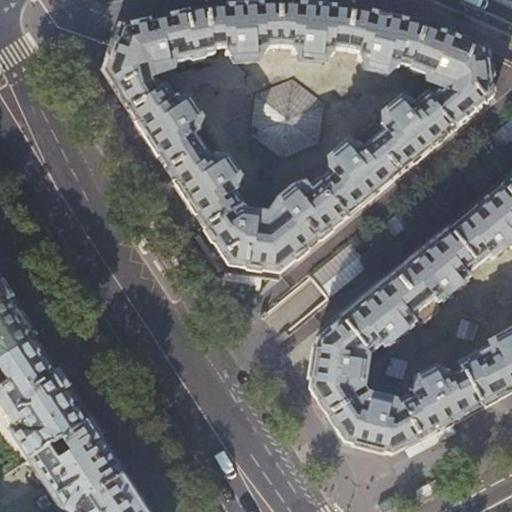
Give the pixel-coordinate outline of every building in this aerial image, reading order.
[(207,6),(119,26),(103,73),(205,230),(228,266),(260,271),(276,273),(277,272),(296,257),(491,98),(486,57),(485,48),(439,31),(422,24),(422,25),(406,21),(406,20),(370,12),(352,8),(334,8),(334,7),(297,4),(297,5),(287,4),(279,3),(261,4),(261,3),(224,5),(224,6),(207,7),(207,6)] [(511,177),(346,314),(324,333),(316,339),(307,389),(342,443),(391,455),(400,451),(454,421),(511,390),(511,177)] [(228,266),(205,230),(197,235),(224,277),(259,281),(260,271),(228,266)] [(0,358),(35,336),(4,289),(0,282),(0,358)] [(35,336),(0,358),(0,406),(13,427),(8,431),(27,460),(46,448),(59,439),(89,420),(66,384),(35,336)] [(149,511),(89,420),(59,439),(67,454),(55,462),(46,448),(27,460),(25,461),(55,508),(63,511),(149,511)] [(338,495),(325,476),(319,480),(331,499),(338,495)]
